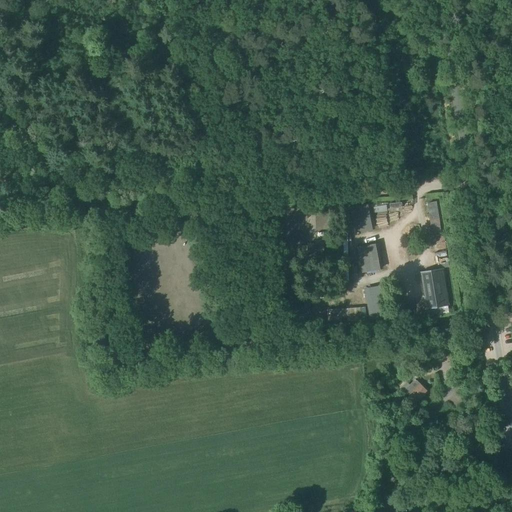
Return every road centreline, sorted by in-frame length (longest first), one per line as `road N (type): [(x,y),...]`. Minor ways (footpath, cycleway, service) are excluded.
road 1 (track): [(451,182),(87,210),(0,126)]
road 2 (unclassified): [(511,494),(377,511)]
